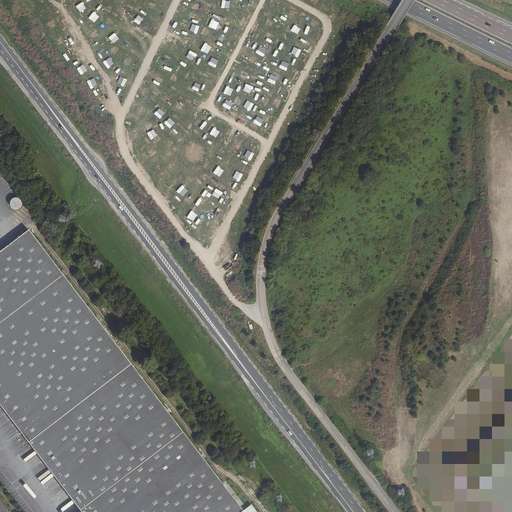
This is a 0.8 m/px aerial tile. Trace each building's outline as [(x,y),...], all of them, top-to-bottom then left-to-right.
[(15,9),(20,4),(15,0),(14,0),(10,5),(15,9)] [(144,10),(148,4),(141,0),(140,0),(137,6),(144,10)] [(223,0),(220,7),(228,10),(231,3),(223,0)] [(94,13),(100,18),(104,12),(98,7),(94,13)] [(153,14),(160,17),(163,10),(156,7),(153,14)] [(253,8),(250,14),(256,18),(259,12),(253,8)] [(338,10),(334,17),(340,21),(344,14),(338,10)] [(286,18),(292,21),(296,15),(290,11),(286,18)] [(82,21),(87,26),(92,20),(87,15),(82,21)] [(227,17),(224,25),(231,28),(234,20),(227,17)] [(309,19),(305,25),(311,29),(315,23),(309,19)] [(43,29),(50,25),(46,20),(40,24),(43,29)] [(189,21),(185,28),(192,31),(195,24),(189,21)] [(256,27),(261,30),(264,23),(259,21),(256,27)] [(105,31),(112,34),(116,27),(110,23),(105,31)] [(248,34),(252,27),(247,25),(243,31),(248,34)] [(260,32),(256,39),(262,43),(266,35),(260,32)] [(308,32),(304,39),(312,43),(315,36),(308,32)] [(112,43),(107,50),(114,54),(118,47),(112,43)] [(210,44),(207,50),(214,54),(217,48),(210,44)] [(249,45),(242,49),(246,56),(253,52),(249,45)] [(326,61),(329,53),(322,50),(319,57),(326,61)] [(292,59),(299,62),(303,54),(296,51),(292,59)] [(127,67),(131,60),(125,56),(120,63),(127,67)] [(175,58),(173,65),(180,68),(183,61),(175,58)] [(67,59),(60,63),(64,70),(71,66),(67,59)] [(192,69),(196,63),(189,59),(185,65),(192,69)] [(246,72),(248,65),(241,62),(238,69),(246,72)] [(229,78),(232,71),(225,67),(222,75),(229,78)] [(311,75),(318,78),(321,71),(314,68),(311,75)] [(158,76),(165,79),(168,71),(161,69),(158,76)] [(178,84),(184,89),(189,82),(183,78),(178,84)] [(117,89),(123,91),(126,84),(119,82),(117,89)] [(201,93),(208,96),(212,88),(205,86),(201,93)] [(215,87),(213,95),(220,97),(222,89),(215,87)] [(94,102),(101,99),(98,93),(91,97),(94,102)] [(193,93),(190,100),(197,103),(200,95),(193,93)] [(144,105),(151,109),(155,102),(148,98),(144,105)] [(209,109),(216,112),(219,105),(212,102),(209,109)] [(258,115),(261,108),(253,105),(251,112),(258,115)] [(294,105),(290,112),(297,116),(301,109),(294,105)] [(183,108),(180,115),(187,119),(190,112),(183,108)] [(221,111),(218,118),(225,121),(228,115),(221,111)] [(152,123),(156,116),(149,113),(146,120),(152,123)] [(247,119),(244,127),(252,130),(255,122),(247,119)] [(279,133),(285,136),(289,129),(282,126),(279,133)] [(217,138),(220,131),(214,129),(211,135),(217,138)] [(144,138),(151,142),(155,136),(148,132),(144,138)] [(166,154),(170,147),(163,143),(159,150),(166,154)] [(173,164),(178,159),(172,154),(167,159),(173,164)] [(272,165),(275,158),(268,155),(265,162),(272,165)] [(155,156),(150,161),(156,166),(161,161),(155,156)] [(223,171),(226,164),(219,161),(215,167),(223,171)] [(230,161),(226,168),(232,172),(236,165),(230,161)] [(262,167),(259,175),(265,178),(269,171),(262,167)] [(161,174),(156,179),(160,182),(165,177),(161,174)] [(194,186),(198,180),(191,176),(188,182),(194,186)] [(213,176),(211,183),(219,185),(221,178),(213,176)] [(180,197),(187,199),(189,192),(182,189),(180,197)] [(203,189),(199,196),(206,200),(210,194),(203,189)] [(12,210),(22,207),(18,196),(8,200),(12,210)] [(193,208),(199,213),(203,207),(197,203),(193,208)] [(187,225),(194,221),(190,215),(183,219),(187,225)] [(196,229),(196,236),(204,235),(204,228),(196,229)] [(178,511),(221,483),(201,456),(202,455),(199,451),(198,452),(166,411),(168,409),(165,406),(163,407),(131,364),(29,230),(0,252),(0,401),(30,441),(84,511),(81,511),(178,511)] [(221,483),(178,511),(256,511),(251,505),(243,511),(221,483)]
